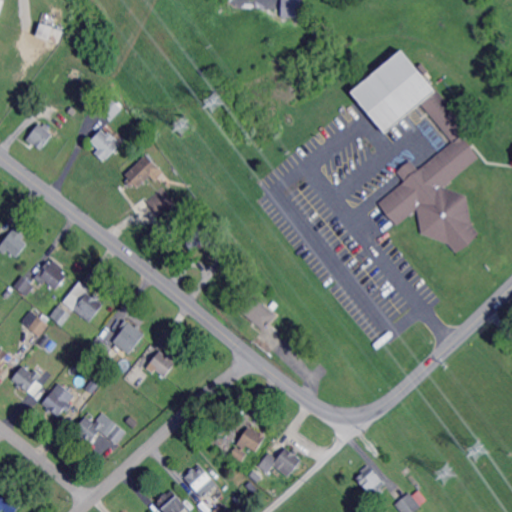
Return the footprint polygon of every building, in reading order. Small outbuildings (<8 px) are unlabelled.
[(302,0),(302,17),(282,17),(282,10),(282,4),(282,0),(302,0)] [(47,37),(50,25),(40,22),(37,33),(47,37)] [(436,92),(438,90),(471,130),(463,137),(467,142),(471,147),(472,148),(480,157),(444,187),(467,195),(472,225),(479,233),(469,244),(456,251),(449,243),(421,233),(417,207),(397,224),(379,202),(405,182),(398,173),(412,161),(420,171),(449,146),(451,144),(452,144),(453,143),(419,103),(385,132),(352,91),(402,51),(436,92)] [(112,121),(100,110),(101,108),(112,97),(124,109),(112,121)] [(53,127),(52,129),(50,131),(54,134),(42,150),(35,145),(33,144),(28,140),(36,129),(40,123),(44,126),(47,123),(53,127)] [(109,134),(110,132),(121,142),(119,143),(120,144),(109,156),(108,156),(104,160),(96,153),(100,148),(92,141),(92,140),(103,128),(104,129),(109,134)] [(139,188),(135,183),(133,181),(127,175),(148,154),(161,167),(159,169),(152,175),(139,188)] [(160,218),(159,217),(152,209),(147,202),(164,189),(176,205),(171,209),(160,218)] [(195,248),(194,247),(192,250),(187,244),(189,242),(188,240),(185,236),(198,223),(209,235),(204,240),(203,241),(195,248)] [(18,258),(9,251),(6,254),(0,249),(13,232),(29,244),(18,258)] [(235,263),(230,259),(229,260),(228,261),(221,255),(223,253),(231,244),(235,248),(238,251),(235,254),(239,258),(235,263)] [(59,268),(60,266),(64,270),(63,271),(68,276),(58,290),(39,274),(50,261),(59,268)] [(28,296),(16,286),(25,276),(37,286),(28,296)] [(8,298),(4,295),(10,288),(13,291),(8,298)] [(13,302),(9,299),(15,292),(19,295),(13,302)] [(95,297),(96,295),(101,298),(99,301),(104,305),(91,322),(76,310),(89,293),(95,297)] [(265,330),(257,323),(255,322),(240,309),(253,294),(277,315),(270,324),(265,330)] [(284,313),(280,310),(284,305),(288,308),(287,310),(284,313)] [(64,326),(52,316),(60,306),(72,315),(64,326)] [(41,318),(44,314),(50,319),(48,322),(51,325),(41,336),(23,321),(32,310),(41,318)] [(137,327),(139,325),(142,328),(140,330),(146,335),(131,354),(115,341),(125,329),(122,326),(128,319),(137,327)] [(45,347),(40,342),(47,334),(52,338),(45,347)] [(88,344),(84,340),(88,335),(93,338),(88,344)] [(106,359),(91,347),(99,337),(114,349),(106,359)] [(3,369),(0,366),(0,345),(10,353),(5,360),(8,362),(3,369)] [(167,355),(169,352),(174,356),(172,359),(177,363),(167,377),(157,369),(155,373),(148,368),(162,351),(167,355)] [(33,372),(36,369),(43,375),(30,392),(14,379),(25,365),(33,372)] [(140,387),(129,378),(137,366),(149,376),(140,387)] [(92,395),(85,388),(93,380),(100,386),(92,395)] [(68,412),(64,409),(59,415),(44,403),(60,382),(76,395),(71,401),(74,404),(68,412)] [(96,424),(99,420),(104,425),(109,419),(117,425),(118,423),(129,432),(119,444),(102,430),(91,442),(76,430),(88,416),(96,424)] [(258,452),(248,446),(245,450),(249,453),(244,461),(232,454),(251,426),(267,437),(258,452)] [(294,452),(296,449),(300,453),(298,455),(304,460),(292,474),(283,467),(281,470),(274,465),(269,471),(260,463),(270,452),(279,459),(288,447),(294,452)] [(380,479),(382,477),(388,486),(383,489),(385,492),(375,499),(359,477),(365,473),(363,470),(370,465),(380,479)] [(202,498),(186,479),(201,466),(217,485),(202,498)] [(165,511),(158,503),(175,489),(186,503),(177,510),(178,511),(165,511)] [(428,500),(420,506),(421,507),(415,511),(401,511),(395,505),(410,493),(413,496),(420,490),(428,500)] [(17,511),(7,511),(5,510),(3,511),(0,511),(0,501),(9,491),(25,503),(17,511)] [(210,511),(229,511),(221,503),(210,511)]
